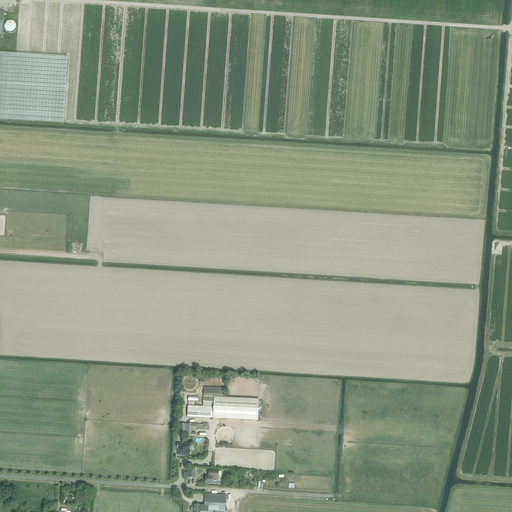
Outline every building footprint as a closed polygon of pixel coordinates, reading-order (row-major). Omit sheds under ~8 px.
[(0,119),(12,120),(64,123),(68,57),(0,52),(0,119)] [(186,416),(212,418),(257,420),(258,399),(213,397),(213,407),(187,405),(186,416)] [(187,437),(195,437),(196,433),(191,433),(191,429),(196,430),(196,425),(187,425),(187,437)] [(178,449),(177,455),(190,456),(191,450),(190,450),(190,443),(177,442),(177,449),(178,449)] [(205,484),(213,485),(213,484),(218,485),(218,478),(219,472),(209,472),(208,478),(205,477),(205,479),(204,480),(204,481),(204,482),(205,482),(205,484)] [(191,511),(201,511),(202,510),(215,511),(214,511),(224,511),(225,511),(226,495),(205,493),(205,497),(204,506),(202,506),(202,505),(193,504),(193,508),(192,508),(191,508),(191,509),(191,510),(191,511)]
